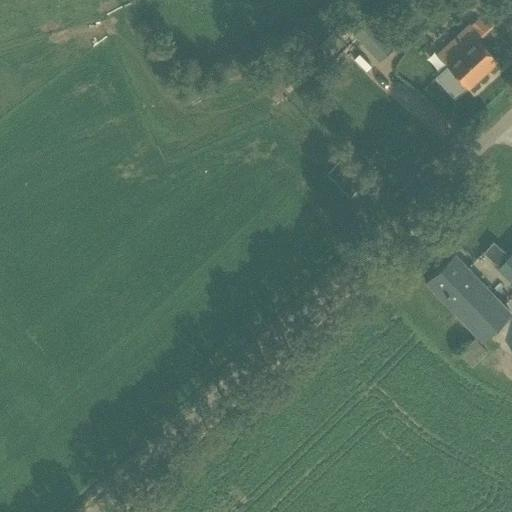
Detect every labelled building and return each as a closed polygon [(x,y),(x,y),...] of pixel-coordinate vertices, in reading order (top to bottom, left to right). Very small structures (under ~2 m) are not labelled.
[(456,57),(435,77),(453,96),(464,85),(466,88),(497,61),(477,39),(492,25),(492,26),(507,13),(495,0),(454,0),(458,8),(469,4),(480,15),(445,46),(456,57)] [(370,52),(385,36),(368,19),(352,34),(370,52)] [(495,263),(504,252),(491,241),(482,251),(495,263)] [(511,246),(494,266),(511,282),(511,246)] [(425,282),(479,338),(508,311),(454,255),(425,282)]
